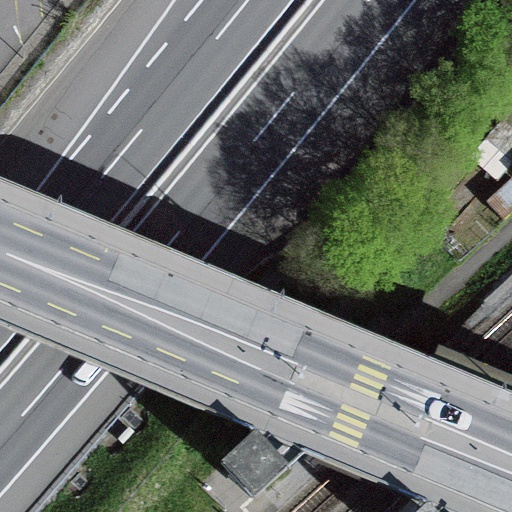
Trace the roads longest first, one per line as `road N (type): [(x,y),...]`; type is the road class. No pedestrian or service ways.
road 1 (motorway): [(0,440),(367,0)]
road 2 (secondary): [(0,249),(511,463)]
road 3 (motorway): [(246,0),(0,296)]
